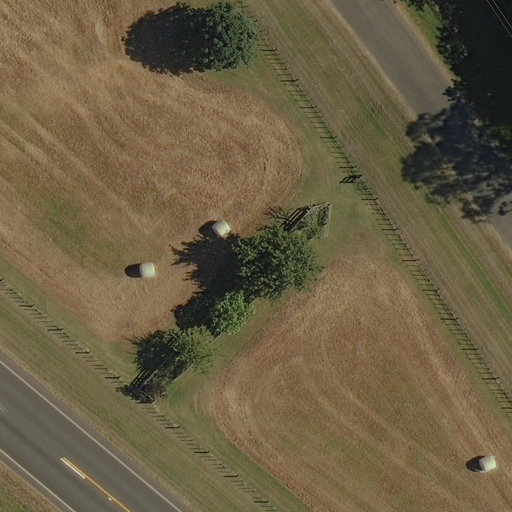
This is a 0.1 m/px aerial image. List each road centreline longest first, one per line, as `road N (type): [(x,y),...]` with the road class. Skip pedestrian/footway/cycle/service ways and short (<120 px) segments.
road 1 (unclassified): [(356,0),(511,212)]
road 2 (primary): [(125,511),(0,407)]
